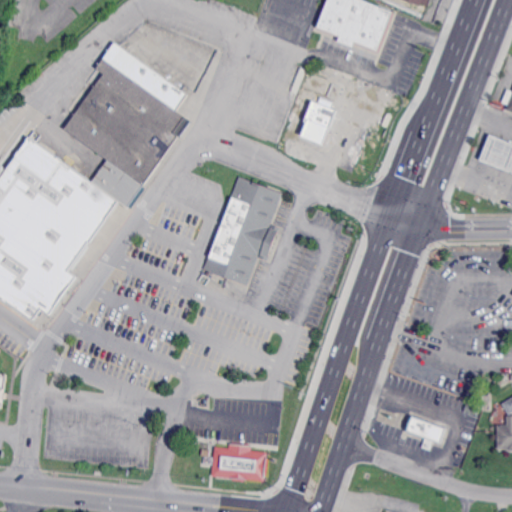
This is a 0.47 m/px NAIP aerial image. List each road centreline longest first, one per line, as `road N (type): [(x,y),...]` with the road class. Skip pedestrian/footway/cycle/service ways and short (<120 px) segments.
road 1 (primary): [(471,0),(297,477)]
road 2 (primary): [(320,511),(409,253)]
road 3 (primary): [(409,253),(508,0)]
road 4 (residential): [(242,511),(0,484)]
road 5 (residential): [(511,495),(465,489),(345,442)]
road 6 (residential): [(511,225),(418,227),(389,210)]
